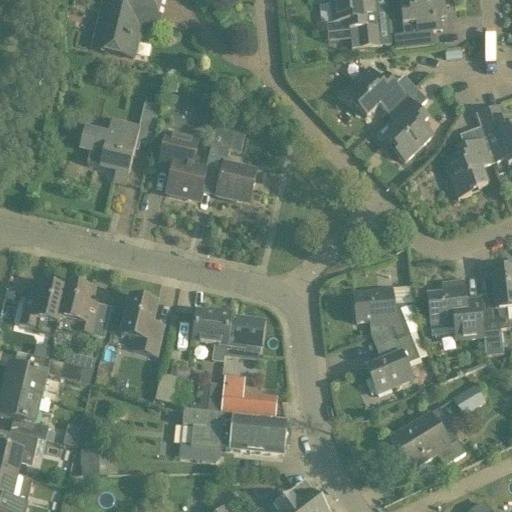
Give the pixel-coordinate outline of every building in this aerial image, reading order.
[(103,0),(91,52),(135,63),(147,14),(157,16),(160,0),(103,0)] [(374,0),(328,0),(332,28),(348,26),(350,50),(389,46),(384,0),(375,0),(374,0)] [(399,11),(402,38),(394,39),(395,54),(434,49),(432,35),(442,34),(440,23),(445,23),(443,4),(447,4),(446,0),(406,0),(407,10),(399,11)] [(443,52),(444,64),(462,62),(461,50),(443,52)] [(377,109),(386,118),(397,107),(405,100),(384,78),(378,84),(367,73),(338,101),(348,111),(351,107),(364,121),(377,109)] [(426,103),(414,91),(405,100),(397,107),(386,118),(396,128),(383,140),(396,154),(393,157),(402,167),(431,139),(420,128),(426,122),(417,112),(426,103)] [(137,128),(152,132),(157,109),(142,106),(139,119),(137,128)] [(511,129),(509,130),(506,122),(491,128),(486,115),(472,120),(485,153),(491,170),(503,165),(505,170),(511,167),(511,129)] [(112,186),(124,189),(138,131),(108,124),(105,138),(82,133),(77,154),(88,156),(85,169),(114,175),(112,186)] [(208,158),(204,173),(205,173),(200,193),(215,197),(214,201),(247,209),(255,176),(224,168),(225,162),(227,163),(229,155),(240,157),(244,139),(215,132),(208,158)] [(205,173),(204,173),(187,169),(193,144),(165,137),(158,164),(172,167),(165,198),(197,206),(200,193),(205,173)] [(491,170),(485,153),(474,158),(470,148),(454,154),(457,162),(442,167),(456,204),(469,200),(467,196),(484,189),(479,174),(491,170)] [(495,320),(481,322),(483,342),(484,342),(483,334),(508,332),(506,313),(511,312),(511,264),(500,266),(502,274),(490,275),(495,320)] [(429,331),(430,330),(431,341),(454,338),(454,345),(483,342),(481,322),(480,316),(466,317),(462,283),(440,286),(442,299),(426,301),(429,331)] [(25,298),(20,320),(18,329),(36,333),(38,338),(53,342),(58,323),(63,293),(41,287),(38,301),(25,298)] [(58,323),(53,342),(55,342),(56,336),(70,339),(74,336),(104,343),(111,311),(87,306),(90,293),(65,287),(63,293),(58,323)] [(397,311),(393,312),(391,294),(351,299),(354,327),(373,325),(375,338),(389,332),(395,345),(408,340),(397,311)] [(157,309),(128,302),(120,339),(136,343),(133,355),(156,360),(163,331),(152,328),(157,309)] [(222,367),(227,321),(196,317),(192,347),(215,350),(213,366),(222,367)] [(229,322),(227,321),(222,367),(223,367),(224,361),(256,365),(257,354),(258,354),(261,328),(228,324),(229,322)] [(417,336),(408,340),(395,345),(399,357),(364,371),(376,400),(412,385),(405,370),(419,365),(418,364),(427,360),(417,336)] [(66,357),(63,368),(92,375),(95,363),(66,357)] [(9,369),(3,394),(40,403),(46,379),(89,389),(92,375),(63,368),(27,359),(24,373),(9,369)] [(99,365),(94,389),(108,392),(113,368),(99,365)] [(154,404),(182,410),(188,384),(160,377),(154,404)] [(200,396),(198,417),(201,417),(215,419),(218,398),(218,393),(218,389),(201,387),(200,396)] [(464,420),(488,406),(476,387),(453,402),(464,420)] [(218,398),(215,419),(243,421),(252,422),(253,407),(234,405),(235,395),(218,393),(218,398)] [(3,394),(0,405),(0,420),(17,425),(13,438),(37,444),(44,446),(48,431),(34,428),(40,403),(3,394)] [(463,458),(437,414),(390,443),(407,471),(414,472),(436,459),(443,470),(463,458)] [(218,453),(239,455),(243,421),(215,419),(201,417),(198,417),(182,415),(181,429),(192,430),(190,448),(181,447),(181,448),(180,448),(179,463),(217,467),(218,453)] [(252,422),(243,421),(239,455),(281,459),(285,426),(279,425),(252,422)] [(0,448),(0,475),(17,480),(17,479),(20,467),(27,469),(31,466),(37,444),(13,438),(9,437),(6,450),(0,448)] [(80,480),(109,480),(109,454),(80,454),(80,480)] [(0,511),(24,511),(31,482),(17,479),(17,480),(0,475),(0,511)] [(321,511),(302,488),(288,499),(284,494),(278,493),(259,507),(262,511),(321,511)]
